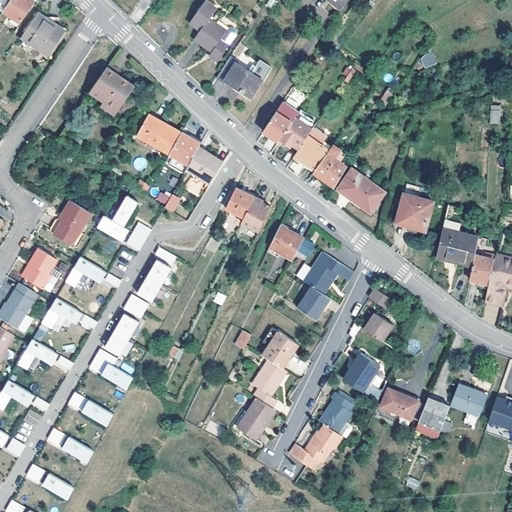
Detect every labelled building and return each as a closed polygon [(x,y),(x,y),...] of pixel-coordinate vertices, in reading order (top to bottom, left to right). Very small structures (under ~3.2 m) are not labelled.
[(35,0),(11,0),(9,4),(4,11),(21,23),(37,1),(35,0)] [(195,27),(196,27),(209,8),(205,5),(193,22),(196,25),(195,27)] [(215,12),(209,8),(196,27),(199,30),(201,28),(204,30),(202,32),(197,40),(213,51),(210,55),(218,61),(229,44),(222,38),(227,31),(211,19),(215,12)] [(50,55),(66,31),(38,12),(22,37),(50,55)] [(222,38),(229,44),(236,34),(235,30),(231,28),(228,28),(227,31),(222,38)] [(238,57),(245,46),(239,43),(233,54),(238,57)] [(419,57),(425,69),(437,63),(431,51),(419,57)] [(262,79),(263,80),(272,67),(260,60),(252,73),(238,64),(240,62),(231,56),(217,78),(226,83),(227,81),(234,85),(251,96),(262,79)] [(111,62),(108,66),(119,74),(122,69),(111,62)] [(341,76),(350,81),(356,70),(348,65),(341,76)] [(136,86),(119,74),(108,66),(91,91),(105,100),(102,105),(117,114),(136,86)] [(250,100),(263,80),(262,79),(251,96),(234,85),(233,88),(250,100)] [(386,102),(393,91),(388,88),(381,99),(386,102)] [(274,133),(281,138),(296,116),(299,112),(283,102),(264,131),(271,136),(274,133)] [(500,105),(491,104),(491,123),(499,124),(500,105)] [(313,128),(319,120),(301,108),(299,112),(296,116),(313,128)] [(171,154),(184,132),(150,113),(138,135),(171,154)] [(296,116),(281,138),(289,143),(291,139),(295,141),(294,143),(300,147),(313,128),(296,116)] [(313,128),(300,147),(295,156),(316,170),(329,150),(322,144),(327,137),(313,128)] [(202,142),(184,132),(171,154),(190,164),(200,145),(202,142)] [(274,133),(271,136),(279,141),(281,138),(274,133)] [(329,150),(316,170),(314,172),(334,187),(347,167),(340,161),(345,154),(333,144),(329,150)] [(206,152),(207,150),(200,145),(190,164),(188,168),(209,183),(222,164),(206,152)] [(224,162),(207,150),(206,152),(222,164),(224,162)] [(207,185),(209,183),(188,168),(186,171),(207,185)] [(385,191),(353,169),(339,188),(371,211),(385,191)] [(152,185),(142,179),(138,185),(148,191),(152,185)] [(227,208),(245,217),(256,196),(237,187),(227,208)] [(170,198),(171,197),(162,192),(159,198),(168,203),(170,198)] [(404,194),(397,219),(427,228),(434,201),(404,194)] [(106,215),(100,226),(125,240),(131,229),(125,226),(139,202),(128,196),(114,220),(106,215)] [(256,196),(245,217),(243,222),(259,231),(269,210),(270,208),(263,205),(265,202),(265,201),(256,196)] [(168,203),(166,206),(174,211),(178,203),(170,198),(168,203)] [(80,233),(85,233),(87,229),(85,228),(94,212),(72,200),(65,212),(67,216),(65,220),(63,218),(57,219),(52,229),(52,232),(73,244),(80,233)] [(477,248),(479,236),(460,231),(462,222),(446,218),(437,257),(473,267),(475,254),(477,248)] [(427,228),(397,219),(396,224),(426,232),(427,228)] [(141,222),(135,232),(148,239),(154,230),(141,222)] [(304,238),(281,225),(270,246),(293,258),(304,238)] [(135,232),(129,243),(142,250),(148,239),(135,232)] [(80,233),(73,244),(77,247),(85,233),(80,233)] [(31,262),(34,264),(26,278),(45,288),(53,275),(48,272),(57,258),(39,248),(31,262)] [(161,248),(157,255),(173,264),(177,257),(161,248)] [(127,266),(133,257),(124,251),(119,261),(127,266)] [(509,281),(511,281),(511,255),(497,251),(496,253),(495,258),(489,284),(488,291),(486,299),(503,303),(508,285),(509,281)] [(336,271),(338,273),(349,280),(354,272),(324,252),(304,281),(313,286),(324,294),(330,285),(328,283),(336,271)] [(489,284),(495,258),(475,254),(473,267),(470,279),(476,281),(489,284)] [(83,256),(68,281),(77,286),(85,271),(102,281),(108,271),(83,256)] [(171,267),(158,260),(153,268),(148,276),(162,284),(171,267)] [(65,273),(69,266),(61,261),(57,268),(65,273)] [(23,276),(26,278),(34,264),(31,262),(23,276)] [(171,267),(162,284),(167,287),(177,270),(171,267)] [(85,271),(77,286),(83,289),(91,274),(85,271)] [(330,285),(338,273),(336,271),(328,283),(330,285)] [(112,274),(108,280),(120,287),(124,281),(112,274)] [(162,284),(148,276),(144,284),(139,293),(153,301),(162,284)] [(489,284),(476,281),(475,287),(488,291),(489,284)] [(9,302),(10,303),(1,318),(18,328),(39,293),(21,283),(9,302)] [(167,287),(162,284),(153,301),(157,304),(167,287)] [(317,319),(331,298),(324,294),(313,286),(299,307),(317,319)] [(394,299),(376,287),(370,297),(388,309),(394,299)] [(215,301),(223,304),(227,296),(219,293),(215,301)] [(59,297),(44,321),(53,326),(61,312),(78,322),(84,312),(59,297)] [(130,301),(125,309),(142,319),(146,311),(130,301)] [(0,317),(1,318),(10,303),(9,302),(7,302),(0,313),(0,317)] [(61,312),(53,326),(59,330),(67,316),(61,312)] [(373,322),(378,314),(375,312),(370,320),(373,322)] [(140,322),(127,314),(122,322),(117,330),(131,338),(140,322)] [(370,320),(365,328),(383,340),(393,323),(378,314),(373,322),(370,320)] [(88,315),(84,321),(97,328),(101,322),(88,315)] [(145,325),(140,322),(131,338),(136,341),(145,325)] [(0,361),(16,334),(0,324),(0,361)] [(263,341),(269,346),(278,332),(272,327),(263,341)] [(131,338),(117,330),(113,338),(107,347),(121,355),(131,338)] [(244,348),(252,335),(243,330),(236,344),(244,348)] [(269,358),(283,367),(299,344),(279,330),(278,332),(269,346),(263,354),(269,358)] [(35,338),(20,364),(29,369),(37,353),(55,363),(60,353),(35,338)] [(136,341),(131,338),(121,355),(126,358),(136,341)] [(74,344),(64,345),(65,352),(75,351),(74,344)] [(176,357),(181,348),(174,345),(170,353),(176,357)] [(119,358),(102,348),(98,355),(111,363),(115,365),(119,358)] [(344,378),(363,391),(380,364),(360,352),(344,378)] [(37,353),(29,369),(35,372),(44,357),(37,353)] [(98,355),(92,366),(105,373),(111,363),(98,355)] [(64,356),(61,362),(73,369),(77,363),(64,356)] [(258,397),(273,407),(277,400),(271,396),(287,370),(283,367),(269,358),(253,383),(259,388),(255,395),(258,397)] [(122,362),(120,368),(131,373),(134,368),(122,362)] [(116,365),(109,377),(133,391),(140,380),(134,377),(116,365)] [(379,398),(381,390),(378,389),(382,377),(375,375),(371,387),(368,386),(366,394),(379,398)] [(11,379),(0,397),(0,405),(5,408),(14,394),(20,397),(31,404),(37,394),(11,379)] [(459,383),(451,403),(481,414),(488,394),(459,383)] [(411,417),(419,399),(389,387),(380,405),(411,417)] [(77,391),(71,402),(84,410),(90,399),(77,391)] [(325,423),(339,432),(353,411),(350,410),(354,403),(336,391),(331,397),(334,399),(320,420),(325,423)] [(498,393),(489,417),(511,422),(511,396),(506,395),(498,393)] [(14,394),(5,408),(12,412),(20,397),(14,394)] [(41,396),(37,403),(49,410),(53,404),(41,396)] [(273,407),(258,397),(238,426),(257,439),(277,409),(273,407)] [(444,420),(450,405),(429,397),(419,420),(441,429),(444,420)] [(95,402),(88,413),(113,427),(119,416),(95,402)] [(24,421),(37,427),(42,415),(29,409),(24,421)] [(441,429),(449,432),(452,423),(444,420),(441,429)] [(339,432),(325,423),(319,431),(318,430),(305,449),(295,443),(289,453),(315,470),(321,460),(323,462),(336,442),(338,443),(343,435),(339,432)] [(0,427),(0,441),(6,445),(12,434),(0,427)] [(57,427),(50,438),(63,445),(69,435),(57,427)] [(29,445),(16,437),(10,448),(23,456),(29,445)] [(74,438),(68,449),(92,463),(98,452),(74,438)] [(36,463),(29,474),(42,481),(49,471),(36,463)] [(78,488),(54,474),(48,485),(72,499),(78,488)] [(408,477),(405,486),(417,489),(420,480),(408,477)] [(15,499),(8,510),(11,511),(24,511),(28,507),(15,499)]
